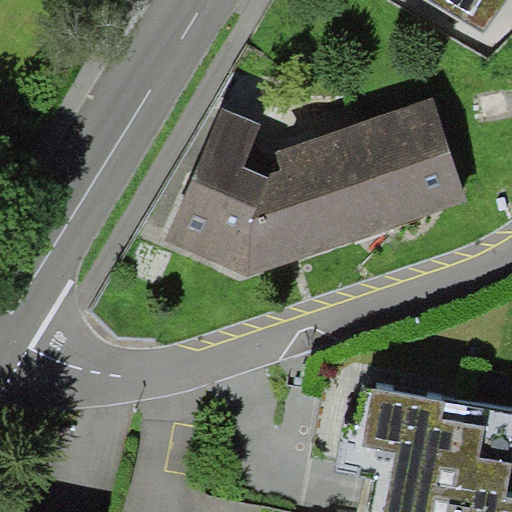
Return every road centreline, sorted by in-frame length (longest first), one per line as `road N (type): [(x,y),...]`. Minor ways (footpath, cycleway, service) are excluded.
road 1 (residential): [(511,251),(170,369),(115,375),(63,363),(0,334)]
road 2 (secondary): [(0,334),(205,0)]
